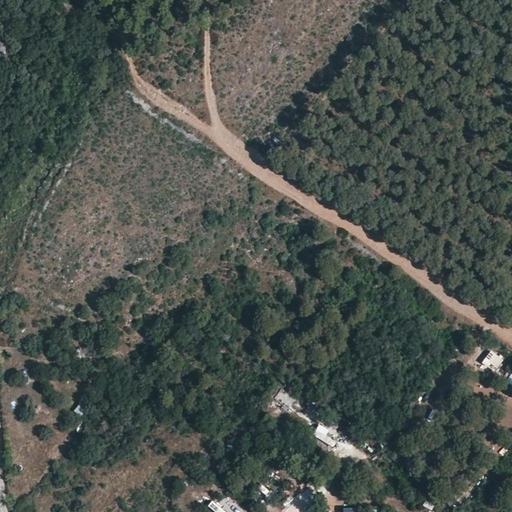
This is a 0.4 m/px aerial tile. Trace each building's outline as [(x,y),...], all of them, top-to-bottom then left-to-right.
[(9,41),(1,40),(0,43),(0,60),(5,62),(9,41)] [(78,359),(90,357),(89,347),(77,349),(78,359)] [(496,367),(502,359),(491,350),(482,363),(487,367),(490,363),(496,367)] [(475,393),(491,394),(492,384),(477,382),(475,393)] [(79,403),(74,411),(82,416),(87,408),(79,403)] [(313,439),(343,452),(348,440),(333,434),(334,431),(319,425),(313,439)] [(283,511),(306,511),(296,496),(280,506),(283,511)]
